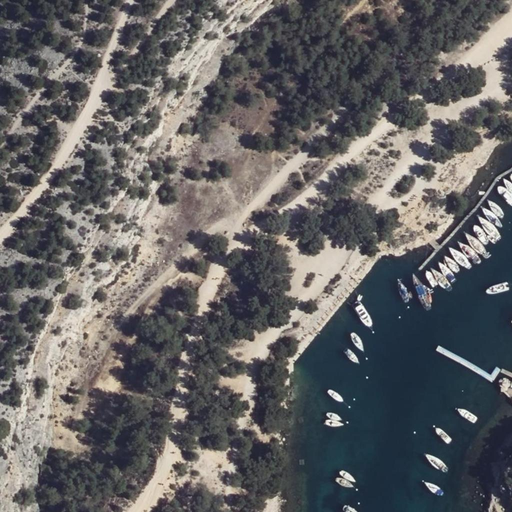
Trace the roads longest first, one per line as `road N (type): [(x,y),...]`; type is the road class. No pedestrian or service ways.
road 1 (track): [(230,253),(511,23)]
road 2 (track): [(230,253),(186,362),(162,475),(142,511)]
road 3 (track): [(0,233),(92,106),(131,0)]
road 4 (track): [(92,106),(172,0)]
